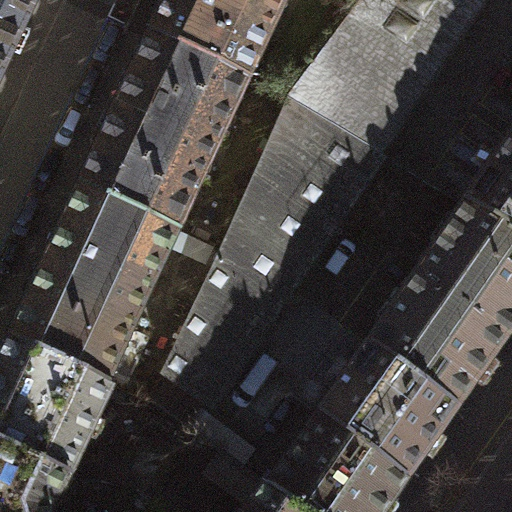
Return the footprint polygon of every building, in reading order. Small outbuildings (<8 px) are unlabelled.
[(0,0),(0,78),(36,0),(0,0)] [(164,0),(149,38),(247,81),(286,0),(164,0)] [(361,0),(285,97),(377,153),(476,0),(361,0)] [(149,38),(78,186),(175,230),(247,81),(149,38)] [(285,97),(214,267),(270,306),(377,153),(285,97)] [(511,136),(464,203),(511,230),(511,136)] [(78,186),(10,334),(105,380),(175,230),(78,186)] [(511,324),(511,230),(464,203),(371,344),(459,408),(511,324)] [(270,306),(214,267),(148,402),(191,428),(270,306)] [(10,334),(0,358),(0,442),(70,473),(105,380),(10,334)] [(346,379),(318,416),(406,480),(436,439),(459,408),(371,344),(346,379)] [(318,416),(268,489),(301,511),(383,511),(406,480),(318,416)] [(0,511),(49,511),(70,473),(0,442),(0,511)] [(256,480),(218,453),(203,475),(241,502),(256,480)] [(301,511),(268,489),(250,511),(301,511)]
